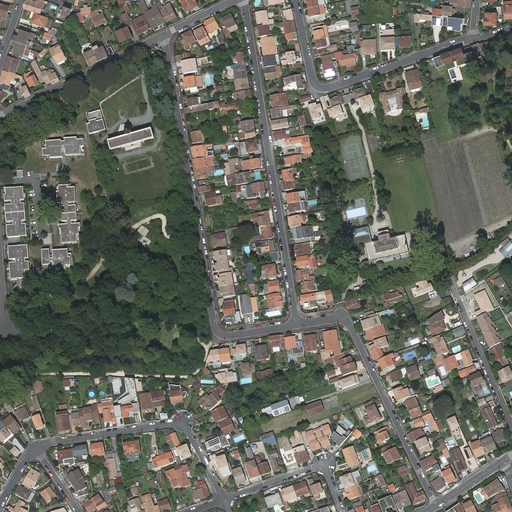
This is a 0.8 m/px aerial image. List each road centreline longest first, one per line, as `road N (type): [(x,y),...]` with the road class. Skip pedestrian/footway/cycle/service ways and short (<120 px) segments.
road 1 (residential): [(165,33),(218,333),(297,324)]
road 2 (residential): [(297,324),(243,0)]
road 3 (residential): [(474,38),(316,91),(296,0)]
road 4 (residential): [(436,506),(348,319),(297,324)]
road 5 (residential): [(224,499),(184,420),(36,448)]
road 6 (residential): [(0,116),(165,33)]
road 7 (track): [(358,280),(365,286),(420,268),(511,218)]
road 8 (residential): [(343,511),(325,463),(224,499)]
road 9 (residential): [(511,430),(453,288)]
